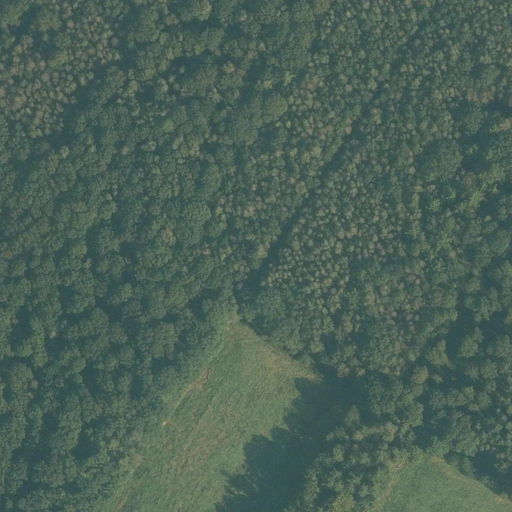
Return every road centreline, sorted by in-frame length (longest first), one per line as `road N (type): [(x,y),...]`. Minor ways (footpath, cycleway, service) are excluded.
road 1 (track): [(105,222),(511,485)]
road 2 (track): [(0,507),(80,263),(105,222)]
road 3 (track): [(0,150),(105,222)]
